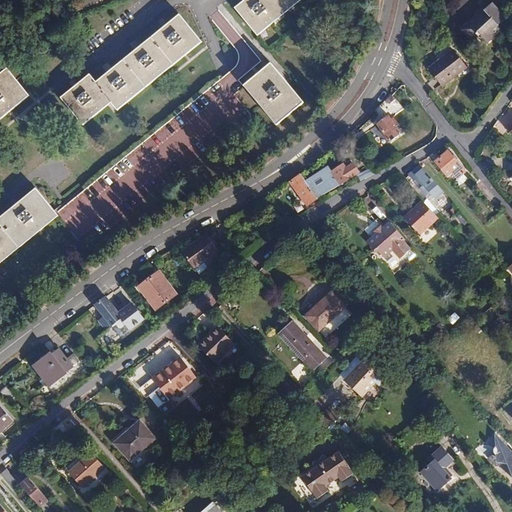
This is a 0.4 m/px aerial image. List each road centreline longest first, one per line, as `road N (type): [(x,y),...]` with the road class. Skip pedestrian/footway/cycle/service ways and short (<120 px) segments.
road 1 (residential): [(0,453),(284,236),(449,130)]
road 2 (tertiary): [(0,353),(142,246),(301,153)]
road 3 (tertiary): [(301,153),(327,139),(365,98),(385,61)]
road 4 (tertiary): [(377,54),(301,153)]
